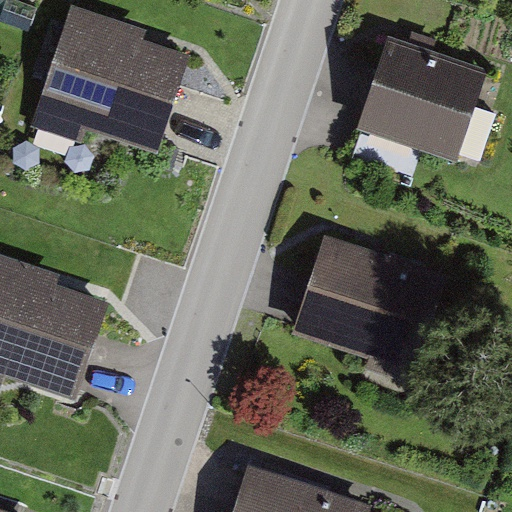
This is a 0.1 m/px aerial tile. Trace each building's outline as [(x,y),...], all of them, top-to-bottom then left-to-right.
[(217,72),(84,29),(56,114),(189,157),(217,72)] [(499,80),(412,47),(381,129),(468,162),(499,80)] [(471,284),(339,251),(317,339),(450,371),(471,284)] [(140,314),(13,274),(0,313),(0,370),(111,406),(140,314)] [(393,511),(394,509),(271,471),(257,511),(393,511)]
